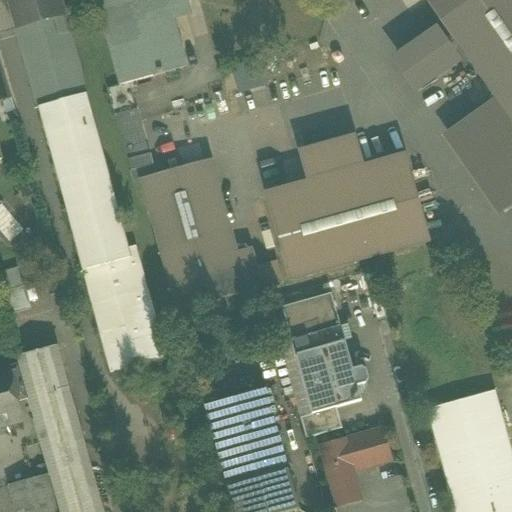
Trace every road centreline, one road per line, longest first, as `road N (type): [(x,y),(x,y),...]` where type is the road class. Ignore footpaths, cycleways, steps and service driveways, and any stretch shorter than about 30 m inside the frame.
road 1 (unknown): [(424,511),(361,297)]
road 2 (unknown): [(255,211),(227,127),(173,143)]
